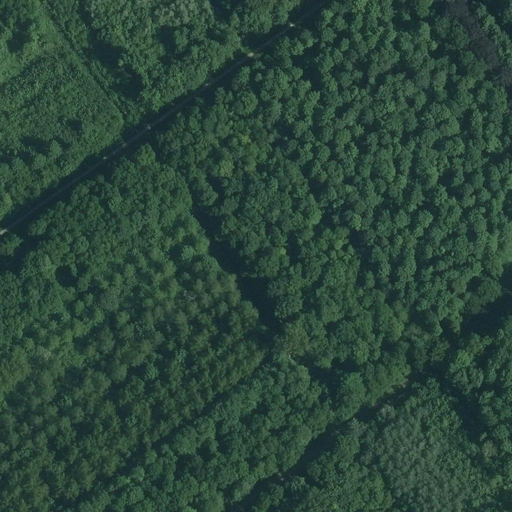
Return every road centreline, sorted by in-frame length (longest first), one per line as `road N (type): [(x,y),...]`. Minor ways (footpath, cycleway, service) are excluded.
road 1 (track): [(511,279),(455,350),(231,511)]
road 2 (track): [(433,0),(511,111)]
